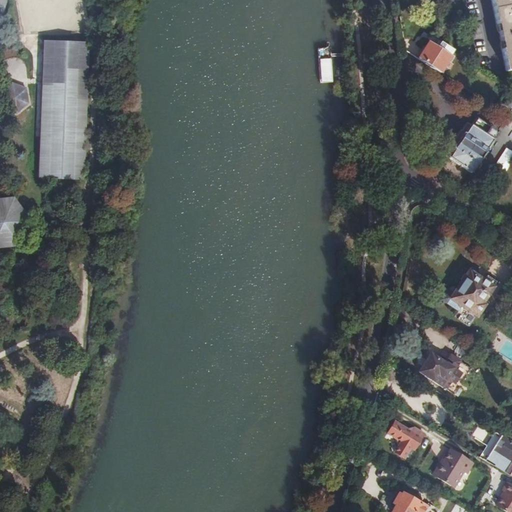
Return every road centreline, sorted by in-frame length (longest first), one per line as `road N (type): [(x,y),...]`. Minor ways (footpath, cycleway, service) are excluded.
road 1 (residential): [(332,511),(368,394),(404,173)]
road 2 (residential): [(404,173),(382,0)]
road 3 (residential): [(404,173),(511,242)]
